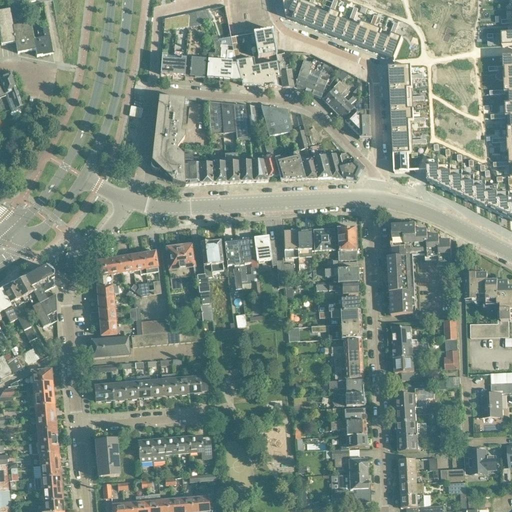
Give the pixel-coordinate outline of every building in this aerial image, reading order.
[(7,0),(9,11),(15,43),(18,55),(36,51),(32,34),(30,25),(29,25),(25,4),(24,2),(23,0),(7,0)] [(295,0),(290,0),(283,1),(286,18),(294,21),(302,1),(301,3),(295,1),(295,0)] [(302,1),(294,21),(304,25),(312,5),(310,4),(302,1)] [(312,5),(304,25),(314,29),(322,9),(314,5),(312,5)] [(322,9),(314,29),(324,33),(332,12),(331,14),(322,11),(323,9),(322,9)] [(15,43),(9,11),(0,12),(0,42),(1,47),(2,46),(2,45),(15,43)] [(206,11),(195,13),(200,27),(210,22),(207,13),(206,11)] [(332,12),(324,33),(334,37),(342,16),(334,13),(332,12)] [(189,14),(188,29),(200,27),(195,13),(189,14)] [(178,17),(176,30),(188,29),(189,14),(178,17)] [(342,16),(334,37),(344,41),(351,23),(342,19),(343,17),(342,16)] [(164,32),(176,30),(178,17),(165,20),(164,32)] [(351,23),(344,41),(354,45),(362,24),(361,26),(351,23)] [(362,24),(354,45),(364,49),(372,28),(370,27),(362,24)] [(372,28),(364,49),(374,53),(383,32),(374,29),(372,28)] [(48,31),(32,34),(36,51),(37,58),(53,55),(48,31)] [(272,31),(253,34),(253,35),(258,59),(277,56),(272,31)] [(383,32),(374,53),(385,57),(393,36),(391,35),(383,32)] [(511,34),(502,35),(503,48),(511,47),(511,34)] [(393,36),(385,57),(395,61),(403,40),(395,37),(393,36)] [(206,70),(205,80),(218,81),(221,49),(220,46),(216,37),(211,38),(215,49),(215,55),(208,54),(206,70)] [(221,49),(218,81),(241,83),(235,64),(235,62),(235,61),(233,52),(227,51),(227,47),(220,46),(221,49)] [(162,54),(160,76),(173,77),(174,59),(167,58),(168,55),(162,54)] [(282,56),(277,56),(278,63),(283,89),(294,90),(291,72),(291,71),(285,73),(283,63),(282,56)] [(511,56),(503,57),(504,70),(511,69),(511,56)] [(184,78),(203,80),(205,60),(186,59),(186,57),(185,60),(184,78)] [(174,59),(173,77),(184,78),(185,60),(174,59)] [(253,59),(248,60),(253,87),(254,87),(264,88),(260,66),(255,67),(253,59)] [(248,60),(235,62),(235,64),(241,83),(242,86),(242,87),(253,87),(248,60)] [(299,75),(291,72),(294,90),(303,93),(308,78),(313,65),(303,62),(299,75)] [(278,63),(270,65),(274,89),(279,89),(283,89),(278,63)] [(270,65),(260,66),(264,88),(274,89),(270,65)] [(320,74),(312,97),(320,100),(326,86),(329,78),(328,77),(331,69),(323,65),(320,74)] [(395,68),(389,69),(390,80),(412,79),(412,68),(395,68)] [(500,72),(499,72),(500,82),(504,82),(511,81),(511,69),(504,70),(500,70),(500,72)] [(308,78),(303,93),(312,97),(320,74),(316,72),(313,80),(308,78)] [(343,72),(338,78),(342,82),(349,75),(343,72)] [(23,109),(11,77),(0,81),(6,98),(13,115),(18,113),(17,111),(23,109)] [(412,79),(390,80),(391,91),(413,90),(412,79)] [(335,88),(322,101),(329,108),(346,91),(339,84),(335,88)] [(413,90),(391,91),(391,102),(413,100),(413,90)] [(346,91),(329,108),(336,114),(347,103),(344,99),(349,94),(346,91)] [(0,100),(0,115),(3,114),(8,113),(9,114),(11,113),(12,115),(13,115),(6,98),(0,100)] [(347,103),(336,114),(343,121),(354,110),(351,106),(356,101),(353,98),(348,103),(347,103)] [(158,99),(150,166),(151,167),(151,168),(151,169),(152,170),(153,171),(154,171),(155,172),(156,172),(157,172),(158,172),(159,171),(160,171),(172,183),(185,187),(185,174),(184,156),(184,157),(177,150),(184,139),(185,134),(181,134),(185,101),(158,99)] [(413,100),(391,102),(392,112),(414,111),(413,100)] [(222,135),(220,105),(208,104),(210,136),(222,135)] [(233,106),(220,105),(222,135),(235,134),(233,106)] [(358,112),(358,114),(359,138),(359,140),(371,140),(369,105),(364,105),(364,112),(358,112)] [(249,138),(245,110),(245,107),(233,106),(235,134),(236,134),(236,142),(249,141),(249,138)] [(255,111),(255,108),(245,107),(245,110),(249,138),(258,137),(257,122),(256,111),(255,111)] [(264,120),(260,109),(255,108),(255,111),(256,111),(257,122),(264,120)] [(279,125),(275,110),(270,109),(269,110),(260,109),(264,120),(269,139),(287,135),(284,124),(279,125)] [(293,134),(287,112),(276,110),(275,110),(279,125),(284,124),(287,135),(293,134)] [(356,111),(344,122),(359,138),(358,114),(356,111)] [(414,111),(392,112),(392,123),(414,122),(414,111)] [(320,137),(317,125),(315,122),(300,116),(301,118),(303,126),(303,127),(307,143),(321,141),(320,137)] [(414,122),(392,123),(393,134),(413,133),(412,123),(414,122)] [(335,160),(347,156),(346,155),(317,125),(320,137),(321,141),(331,180),(341,182),(335,160)] [(317,181),(307,143),(303,127),(299,128),(300,133),(294,134),(299,152),(304,151),(305,158),(300,160),(299,160),(305,181),(317,181)] [(413,133),(393,134),(393,145),(413,144),(413,133)] [(331,180),(321,141),(307,143),(317,181),(331,180)] [(262,159),(263,163),(268,180),(278,177),(273,156),(274,156),(270,143),(264,144),(267,157),(262,159)] [(413,144),(393,145),(394,155),(409,155),(414,155),(413,144)] [(299,160),(300,160),(298,153),(293,155),(294,159),(281,163),(280,158),(274,159),(279,177),(281,182),(305,181),(299,160)] [(409,155),(394,155),(395,174),(410,173),(409,155)] [(200,186),(199,162),(199,160),(198,160),(198,157),(191,157),(191,156),(184,156),(185,174),(185,187),(200,186)] [(363,170),(347,156),(335,160),(341,182),(356,184),(363,170)] [(240,185),(239,160),(238,160),(238,157),(225,158),(226,185),(240,185)] [(226,185),(225,158),(212,159),(212,161),(213,161),(214,186),(226,185)] [(253,184),(252,160),(251,160),(239,160),(240,185),(253,184)] [(268,180),(263,163),(256,163),(255,160),(252,160),(253,184),(269,183),(268,180)] [(213,161),(212,161),(199,162),(200,186),(214,186),(213,161)] [(439,161),(427,162),(427,172),(428,182),(429,183),(429,182),(440,188),(439,167),(440,167),(439,161)] [(440,167),(439,167),(440,188),(452,193),(451,173),(451,167),(440,167)] [(451,173),(452,193),(463,198),(462,176),(463,176),(463,172),(451,173)] [(463,176),(462,176),(463,198),(475,204),(474,184),(475,184),(474,175),(463,176)] [(475,184),(474,184),(475,204),(487,209),(486,187),(486,183),(475,184)] [(486,187),(487,209),(499,215),(498,194),(498,186),(486,187)] [(498,194),(499,215),(510,220),(509,200),(510,200),(509,194),(498,194)] [(393,259),(385,259),(386,265),(389,265),(389,270),(386,271),(386,277),(389,277),(390,282),(386,283),(387,288),(390,288),(390,294),(387,294),(387,300),(390,299),(391,305),(388,305),(388,311),(391,311),(391,317),(414,316),(410,255),(428,254),(429,260),(440,260),(440,266),(453,265),(452,243),(445,243),(445,240),(440,240),(440,237),(434,238),(433,234),(429,234),(428,232),(422,232),(421,229),(417,229),(417,226),(393,227),(394,247),(392,247),(393,259)] [(352,230),(337,231),(338,262),(356,261),(355,233),(352,230)] [(290,233),(283,233),(284,260),(298,259),(297,233),(295,233),(295,231),(290,231),(290,233)] [(298,233),(297,233),(298,259),(312,258),(311,232),(304,233),(302,231),(299,231),(298,233)] [(334,231),(313,232),(314,253),(335,252),(334,231)] [(269,238),(254,240),(256,263),(271,261),(272,267),(277,267),(277,262),(275,242),(269,242),(269,238)] [(248,240),(236,241),(241,283),(247,283),(245,267),(244,267),(244,266),(251,265),(251,261),(248,240)] [(236,241),(224,243),(226,259),(227,268),(234,267),(235,270),(234,270),(236,291),(242,290),(242,286),(241,283),(236,241)] [(197,278),(203,331),(204,335),(214,333),(208,280),(212,279),(212,273),(225,272),(225,274),(224,274),(224,276),(225,276),(226,278),(228,278),(227,268),(226,259),(222,260),(220,243),(208,245),(208,244),(202,245),(202,246),(200,246),(204,277),(197,278)] [(168,250),(166,250),(172,291),(182,289),(181,279),(195,277),(191,247),(189,247),(188,246),(184,246),(183,248),(174,249),(173,248),(169,248),(168,250)] [(158,273),(155,253),(143,255),(146,275),(158,273)] [(146,275),(143,255),(131,257),(134,273),(140,272),(141,276),(146,275)] [(134,273),(131,257),(119,259),(122,274),(134,273)] [(111,276),(122,274),(119,259),(96,263),(98,278),(99,278),(100,288),(113,287),(113,286),(112,286),(111,276)] [(339,271),(338,265),(338,262),(327,263),(328,271),(339,271)] [(293,265),(284,266),(284,274),(294,273),(293,265)] [(44,293),(55,288),(54,274),(46,268),(26,278),(41,305),(47,301),(44,293)] [(258,268),(251,269),(254,300),(261,299),(258,268)] [(339,271),(328,271),(313,272),(313,280),(333,279),(333,285),(328,285),(358,284),(357,283),(359,282),(359,278),(357,276),(357,270),(339,271)] [(487,275),(464,275),(465,302),(486,301),(486,308),(497,308),(497,326),(469,326),(469,339),(508,339),(508,322),(511,322),(511,321),(511,320),(511,288),(508,289),(508,283),(487,283),(487,275)] [(41,305),(26,278),(14,285),(24,304),(30,302),(33,308),(32,308),(43,328),(50,325),(43,309),(41,305)] [(161,295),(160,282),(153,283),(154,291),(149,292),(150,297),(161,295)] [(138,286),(139,289),(139,290),(136,294),(142,298),(150,297),(149,292),(147,284),(138,286)] [(328,286),(315,286),(316,292),(320,292),(329,292),(335,292),(335,296),(342,296),(358,295),(358,284),(328,285),(328,286)] [(24,304),(14,285),(2,291),(18,321),(20,326),(24,333),(30,343),(37,339),(28,323),(23,314),(20,309),(25,306),(24,304)] [(139,290),(139,289),(134,286),(131,290),(136,294),(139,290)] [(113,287),(100,288),(97,288),(98,301),(114,299),(113,287)] [(18,321),(2,291),(0,292),(0,318),(0,319),(6,317),(10,325),(18,321)] [(130,300),(134,296),(129,292),(126,296),(130,300)] [(55,296),(47,301),(41,305),(43,309),(50,325),(57,322),(55,296)] [(139,300),(134,296),(130,300),(134,303),(135,310),(140,309),(139,300)] [(115,312),(114,299),(98,301),(99,313),(115,312)] [(336,307),(318,308),(319,314),(329,313),(359,312),(358,300),(336,301),(336,307)] [(116,323),(115,312),(99,313),(100,325),(116,323)] [(359,312),(329,313),(329,327),(360,325),(359,312)] [(244,316),(236,317),(238,329),(246,328),(244,316)] [(457,321),(445,322),(445,342),(451,341),(457,341),(457,321)] [(117,336),(116,323),(100,325),(101,338),(117,336)] [(360,340),(360,325),(329,327),(328,327),(328,341),(360,340)] [(392,329),(393,345),(394,351),(412,349),(412,348),(418,347),(418,344),(419,344),(419,342),(412,343),(411,328),(392,329)] [(292,329),(288,330),(289,343),(293,343),(292,336),(297,336),(297,331),(292,332),(292,329)] [(129,338),(93,341),(91,341),(93,360),(131,357),(129,338)] [(324,349),(324,356),(331,355),(361,353),(360,342),(343,342),(343,348),(331,348),(331,349),(324,349)] [(428,351),(428,344),(428,343),(419,344),(418,344),(418,347),(412,348),(412,349),(394,351),(394,360),(414,358),(422,358),(422,351),(428,351)] [(33,349),(20,356),(21,357),(27,367),(39,360),(33,349)] [(458,352),(449,353),(450,371),(459,370),(458,352)] [(362,367),(361,353),(331,355),(331,357),(336,357),(336,368),(362,367)] [(27,367),(21,357),(20,356),(7,362),(14,374),(27,367)] [(14,374),(7,362),(7,363),(3,357),(0,358),(0,380),(0,381),(14,374)] [(415,373),(414,358),(394,360),(395,375),(402,374),(415,373)] [(362,380),(362,367),(336,368),(335,368),(336,380),(345,380),(362,380)] [(208,393),(207,387),(206,369),(199,370),(199,379),(186,380),(187,395),(194,395),(194,396),(199,395),(199,394),(201,394),(201,393),(208,393)] [(51,377),(51,371),(32,373),(33,385),(51,383),(51,382),(53,381),(52,378),(51,377)] [(415,382),(415,373),(402,374),(402,382),(415,382)] [(173,375),(161,376),(161,382),(163,397),(168,397),(169,398),(174,398),(175,396),(173,381),(173,375)] [(148,377),(135,378),(136,384),(137,399),(143,399),(144,400),(149,400),(149,398),(150,398),(149,383),(148,377)] [(460,378),(447,379),(447,390),(461,390),(460,378)] [(187,395),(186,380),(173,381),(175,396),(181,396),(182,397),(186,397),(187,395)] [(362,381),(329,383),(329,391),(346,390),(346,395),(363,395),(362,381)] [(163,397),(161,382),(149,383),(150,398),(156,398),(157,399),(161,399),(162,397),(163,397)] [(52,383),(51,383),(33,385),(34,396),(53,394),(52,389),(53,388),(53,385),(52,383)] [(501,418),(500,395),(511,393),(511,383),(490,385),(490,394),(477,395),(478,419),(501,418)] [(137,399),(136,384),(124,385),(125,401),(131,400),(131,401),(136,401),(137,399)] [(125,401),(124,385),(112,386),(113,402),(119,401),(119,402),(124,402),(124,401),(125,401)] [(113,402),(112,386),(95,388),(96,403),(105,402),(106,404),(111,403),(111,402),(113,402)] [(14,390),(5,391),(0,398),(4,399),(12,398),(14,398),(14,390)] [(416,397),(397,397),(397,411),(418,410),(427,409),(426,400),(434,400),(434,396),(433,391),(433,390),(416,391),(416,397)] [(53,399),(53,394),(34,396),(28,397),(29,408),(35,408),(54,406),(54,405),(55,404),(54,400),(53,399)] [(364,407),(363,395),(346,395),(346,396),(339,396),(336,397),(335,398),(333,399),(333,402),(333,405),(335,407),(336,408),(340,409),(364,407)] [(279,401),(280,401),(280,398),(275,398),(275,402),(270,402),(271,406),(280,406),(279,401)] [(54,407),(54,406),(35,408),(36,420),(55,418),(54,413),(55,412),(55,408),(54,407)] [(397,415),(396,417),(396,420),(398,421),(398,425),(416,424),(416,417),(432,417),(432,409),(427,409),(418,410),(397,411),(397,415)] [(342,412),(342,424),(365,422),(364,411),(342,412)] [(295,425),(305,424),(304,416),(295,418),(295,425)] [(55,423),(55,418),(36,420),(31,420),(31,425),(36,425),(37,432),(56,430),(56,429),(57,428),(57,424),(55,423)] [(365,436),(365,422),(342,424),(330,424),(331,432),(340,432),(340,431),(341,431),(342,438),(345,438),(345,437),(365,436)] [(426,425),(417,425),(417,424),(416,424),(398,425),(398,426),(397,427),(397,431),(398,432),(399,439),(418,438),(418,440),(429,439),(429,435),(426,435),(426,425)] [(56,431),(56,430),(37,432),(38,444),(57,442),(57,437),(58,435),(57,432),(56,431)] [(365,437),(365,436),(345,437),(345,438),(345,449),(366,448),(366,443),(367,442),(367,439),(365,437)] [(212,459),(209,438),(201,439),(201,438),(195,439),(195,437),(190,438),(190,439),(189,439),(190,455),(203,453),(203,460),(212,459)] [(190,455),(189,439),(183,440),(182,438),(178,439),(177,440),(176,440),(177,456),(190,455)] [(422,444),(429,444),(429,439),(418,440),(418,438),(399,439),(399,447),(398,448),(398,451),(399,452),(399,454),(420,453),(420,445),(418,445),(418,441),(422,440),(422,444)] [(165,457),(163,441),(162,441),(162,440),(156,441),(157,442),(151,443),(152,463),(153,464),(165,462),(165,457)] [(177,456),(176,440),(170,441),(170,440),(165,440),(165,441),(163,441),(165,457),(177,456)] [(95,443),(96,454),(97,458),(95,458),(95,461),(117,459),(116,441),(95,443)] [(152,463),(151,443),(150,443),(149,441),(144,442),(144,443),(138,444),(140,464),(152,463)] [(57,447),(57,442),(38,444),(31,444),(32,456),(39,455),(39,456),(58,454),(58,453),(59,452),(59,448),(57,447)] [(474,453),(470,453),(471,470),(465,471),(466,477),(487,475),(487,471),(496,471),(496,459),(486,459),(486,452),(481,452),(481,450),(474,451),(474,453)] [(349,468),(349,476),(367,475),(366,461),(359,461),(359,451),(322,452),(323,459),(326,459),(326,460),(332,459),(332,461),(334,461),(335,469),(349,468)] [(58,455),(58,454),(39,456),(40,468),(59,466),(59,461),(60,459),(59,456),(58,455)] [(119,477),(117,459),(95,461),(95,464),(97,464),(98,479),(119,477)] [(438,460),(429,460),(430,472),(434,472),(438,472),(438,460)] [(419,473),(419,461),(400,462),(400,474),(416,473),(419,473)] [(40,468),(33,468),(34,480),(41,480),(60,478),(60,477),(61,476),(61,472),(60,471),(59,466),(40,468)] [(510,470),(503,470),(504,485),(511,485),(510,470)] [(417,485),(416,473),(400,474),(401,486),(417,485)] [(199,476),(194,476),(195,483),(199,483),(217,481),(217,474),(199,476)] [(368,491),(368,485),(367,475),(349,476),(339,477),(340,506),(361,504),(360,491),(368,491)] [(60,479),(60,478),(41,480),(42,491),(61,489),(61,485),(62,483),(62,480),(60,479)] [(466,490),(466,482),(465,482),(465,484),(448,485),(449,495),(461,495),(466,494),(466,490)] [(417,485),(401,486),(401,498),(424,496),(423,485),(417,485)] [(112,499),(110,486),(103,486),(105,500),(112,499)] [(62,495),(61,489),(42,491),(43,503),(62,502),(62,501),(63,500),(63,496),(62,495)] [(207,492),(196,493),(195,493),(195,499),(196,499),(197,511),(209,511),(209,501),(213,501),(214,499),(214,491),(212,489),(207,490),(207,492)] [(160,495),(148,496),(148,497),(148,503),(148,511),(161,511),(160,502),(160,495)] [(485,495),(468,496),(469,511),(486,511),(485,495)] [(424,503),(424,496),(401,498),(402,510),(420,509),(420,511),(446,511),(446,508),(444,508),(444,507),(428,508),(428,503),(424,503)] [(148,511),(148,503),(148,497),(136,498),(136,504),(136,511),(148,511)] [(197,511),(196,499),(195,499),(184,500),(185,511),(197,511)] [(185,511),(184,500),(172,501),(173,511),(185,511)] [(173,511),(172,501),(160,502),(161,511),(173,511)] [(62,502),(43,503),(44,510),(36,511),(35,511),(63,511),(63,508),(64,507),(64,504),(62,502)]
